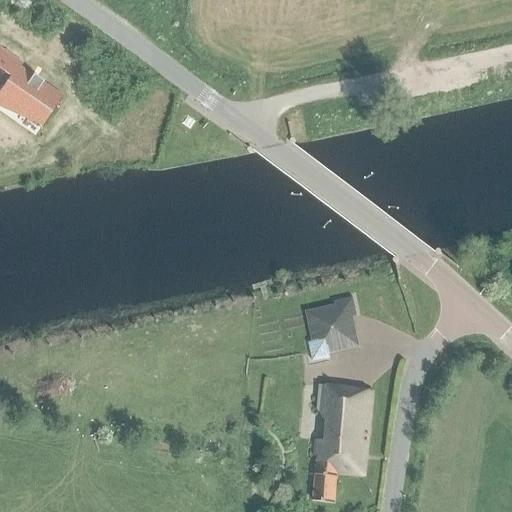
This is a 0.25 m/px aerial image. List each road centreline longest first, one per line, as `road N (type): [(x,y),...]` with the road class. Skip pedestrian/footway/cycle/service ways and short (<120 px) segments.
road 1 (tertiary): [(468,301),(72,0)]
road 2 (track): [(511,51),(288,98),(247,130)]
road 3 (residential): [(391,511),(412,376),(468,301)]
